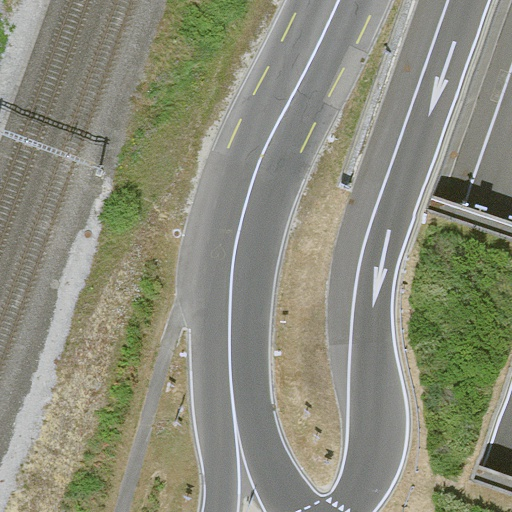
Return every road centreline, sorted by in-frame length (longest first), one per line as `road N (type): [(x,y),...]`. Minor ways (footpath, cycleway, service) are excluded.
road 1 (motorway): [(466,0),(380,253),(371,316),(377,442),(369,477),(345,511)]
road 2 (primary): [(338,0),(246,201),(231,276),(232,399)]
road 3 (motorway): [(511,166),(389,511)]
road 4 (primary): [(290,511),(232,399)]
